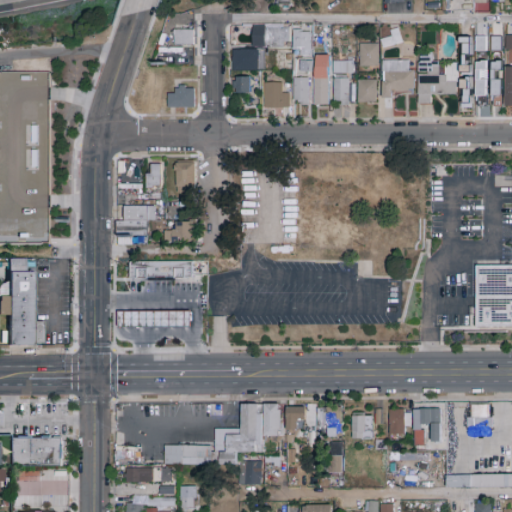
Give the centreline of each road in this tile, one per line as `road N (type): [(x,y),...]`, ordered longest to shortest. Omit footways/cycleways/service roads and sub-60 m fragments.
road 1 (tertiary): [(94,511),(105,137),(138,21)]
road 2 (residential): [(105,137),(511,136)]
road 3 (secondary): [(243,376),(511,373)]
road 4 (residential): [(214,249),(218,9)]
road 5 (secondary): [(243,376),(95,377)]
